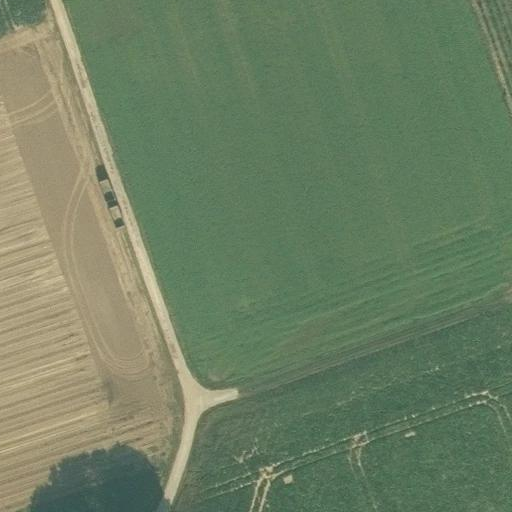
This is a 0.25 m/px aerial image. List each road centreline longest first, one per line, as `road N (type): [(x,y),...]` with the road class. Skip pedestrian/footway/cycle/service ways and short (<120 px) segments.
road 1 (track): [(56,0),(196,407),(166,511)]
road 2 (track): [(196,407),(511,296)]
